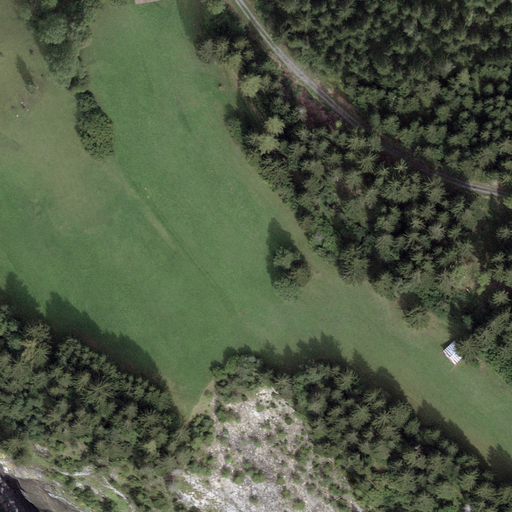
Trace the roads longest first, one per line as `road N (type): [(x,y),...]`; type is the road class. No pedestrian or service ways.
road 1 (track): [(195,0),(268,155),(404,300),(470,342),(511,388)]
road 2 (track): [(234,0),(256,40),(431,175),(511,201)]
